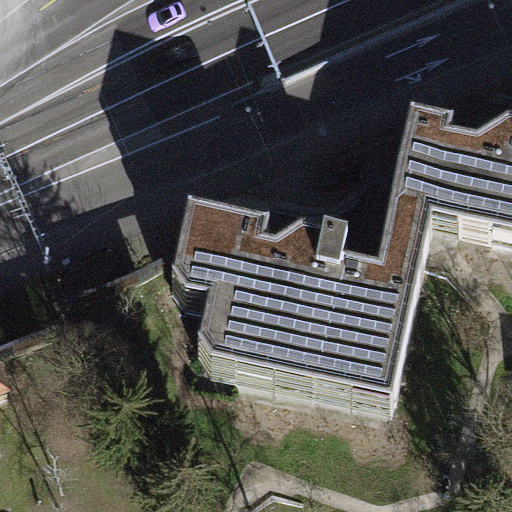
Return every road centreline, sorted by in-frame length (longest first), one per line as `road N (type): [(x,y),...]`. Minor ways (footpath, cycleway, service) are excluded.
road 1 (tertiary): [(0,241),(511,23)]
road 2 (primary): [(0,178),(394,0)]
road 3 (primary): [(249,0),(0,108)]
